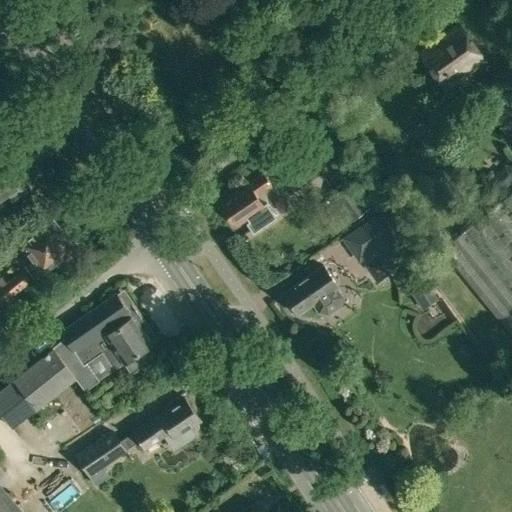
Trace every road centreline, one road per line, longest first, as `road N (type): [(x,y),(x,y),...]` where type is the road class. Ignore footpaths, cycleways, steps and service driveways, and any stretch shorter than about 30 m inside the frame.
road 1 (unclassified): [(424,0),(154,230)]
road 2 (primary): [(343,511),(154,230)]
road 3 (primary): [(154,230),(0,0)]
road 4 (unclassified): [(0,367),(154,230)]
